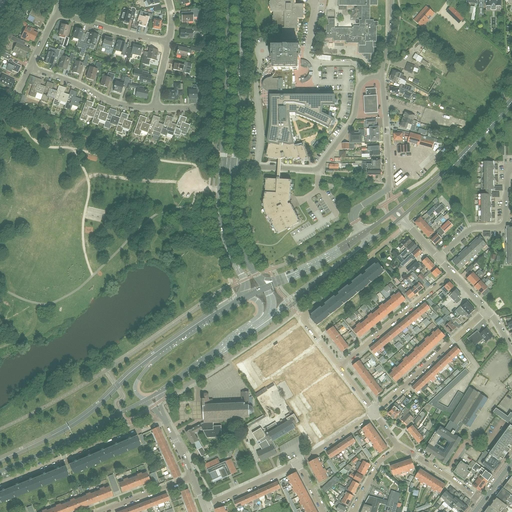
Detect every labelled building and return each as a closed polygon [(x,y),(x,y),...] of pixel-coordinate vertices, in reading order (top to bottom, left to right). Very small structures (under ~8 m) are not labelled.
[(288,47),(296,47),(296,33),(298,33),(298,19),(304,19),(304,5),(295,5),(295,0),(270,0),(271,12),(274,12),(274,26),(280,26),(280,29),(283,29),(283,35),(280,35),(280,47),(281,47),(288,47)] [(339,0),(339,6),(362,6),(362,20),(360,20),(360,26),(354,26),(354,28),(352,28),(335,28),(335,19),(329,19),(329,25),(326,25),(326,32),(326,39),(333,39),(333,41),(346,41),(346,43),(359,43),(359,54),(363,54),(363,57),(365,57),(365,60),(368,60),(368,63),(371,63),(371,54),(374,54),(374,48),(377,48),(377,26),(378,26),(378,22),(374,22),(374,20),(370,20),(370,6),(378,6),(377,0),(339,0)] [(485,0),(486,6),(491,6),(491,10),(494,11),(496,10),(496,6),(501,6),(500,0),(485,0)] [(42,10),(34,6),(29,15),(35,18),(33,23),(41,26),(45,18),(40,15),(42,10)] [(426,7),(420,13),(414,20),(422,27),(429,20),(426,18),(429,15),(431,17),(434,14),(426,7)] [(127,24),(128,23),(131,15),(135,16),(136,11),(135,8),(132,8),(131,11),(124,8),(120,21),(123,22),(123,23),(127,24)] [(197,9),(190,9),(190,13),(182,13),(182,22),(193,22),(193,18),(198,17),(197,9)] [(456,20),(459,16),(453,10),(449,14),(456,20)] [(139,16),(137,22),(139,22),(138,25),(146,28),(146,27),(148,20),(149,20),(150,21),(152,15),(141,11),(139,16)] [(436,22),(441,27),(446,21),(441,16),(436,22)] [(161,29),(162,26),(161,26),(162,20),(154,19),(152,29),(160,30),(160,29),(161,29)] [(65,39),(62,47),(66,48),(69,38),(66,37),(69,27),(62,25),(58,37),(65,39)] [(34,41),(37,34),(33,32),(34,29),(27,26),(21,37),(27,40),(28,38),(34,41)] [(199,29),(190,28),(190,31),(181,31),(180,37),(191,38),(192,31),(198,32),(199,29)] [(81,49),(83,43),(80,42),(83,31),(79,29),(79,30),(76,29),(75,31),(74,32),(75,32),(73,38),(78,40),(76,47),(81,49)] [(84,42),(83,43),(81,49),(80,52),(84,54),(86,49),(88,49),(89,44),(95,46),(98,35),(90,32),(87,43),(84,42)] [(17,43),(19,39),(12,36),(10,40),(17,43),(14,49),(18,51),(17,53),(25,57),(29,50),(26,49),(27,47),(17,43)] [(105,52),(111,54),(113,49),(110,48),(112,39),(105,37),(103,44),(102,48),(106,49),(105,52)] [(123,48),(124,44),(125,43),(118,41),(115,50),(122,52),(121,54),(124,55),(126,48),(123,48)] [(133,45),(132,48),(131,54),(140,56),(142,47),(133,45)] [(200,52),(200,49),(191,47),(190,50),(178,47),(176,55),(186,57),(187,53),(191,54),(192,51),(200,52)] [(272,60),(274,60),(274,70),(275,70),(275,71),(275,73),(274,74),(273,75),(273,76),(272,76),(272,77),(271,77),(270,77),(269,78),(268,78),(267,78),(266,79),(265,79),(265,80),(264,80),(264,81),(263,82),(263,83),(263,84),(263,85),(263,86),(263,87),(263,88),(264,89),(265,90),(266,91),(267,91),(268,92),(269,92),(270,92),(273,92),(273,96),(271,96),(271,102),(271,108),(271,113),(271,117),(270,121),(270,125),(270,128),(269,132),(268,138),(267,143),(269,143),(279,145),(280,143),(285,144),(291,145),(291,146),(293,146),(295,146),(293,139),(292,135),(292,131),(291,129),(290,116),(288,116),(288,113),(297,113),(296,114),(300,115),(306,118),(310,119),(313,120),(318,123),(323,125),(326,127),(329,128),(334,120),(334,119),(333,120),(332,119),(331,118),(330,117),(328,117),(331,105),(334,105),(334,106),(335,106),(335,96),(293,96),(293,88),(295,88),(295,84),(296,84),(296,83),(293,83),(293,70),(298,70),(298,60),(300,60),(300,48),(288,48),(288,47),(281,47),(281,48),(272,48),(272,60)] [(147,57),(143,56),(141,64),(149,65),(150,59),(155,60),(157,50),(149,48),(147,57)] [(58,57),(60,50),(57,49),(55,54),(48,52),(45,62),(52,65),(55,56),(58,57)] [(74,55),(71,54),(69,59),(62,56),(59,67),(66,69),(69,61),(72,62),(74,55)] [(429,63),(422,59),(423,58),(416,54),(413,58),(427,67),(429,63)] [(86,67),(89,57),(86,56),(83,64),(76,61),(72,72),(80,74),(83,66),(86,67)] [(13,60),(10,58),(6,65),(3,64),(2,68),(12,73),(12,72),(11,72),(11,70),(18,73),(21,66),(12,62),(13,60)] [(309,69),(312,67),(311,65),(309,63),(307,61),(304,60),(301,60),(301,65),(303,65),(304,66),(306,67),(307,66),(308,67),(309,69)] [(184,62),(183,65),(174,63),(173,70),(182,72),(183,68),(190,69),(191,63),(184,62)] [(100,71),(102,64),(97,63),(95,69),(90,67),(86,78),(94,80),(97,70),(100,71)] [(408,63),(405,71),(412,73),(413,71),(417,73),(419,69),(414,68),(415,66),(408,63)] [(142,74),(143,71),(135,69),(133,75),(141,77),(140,82),(146,83),(146,82),(150,83),(151,76),(142,74)] [(407,78),(403,77),(404,75),(393,70),(391,75),(400,78),(402,80),(402,79),(406,81),(407,78)] [(113,80),(115,74),(108,72),(107,77),(103,76),(100,85),(107,87),(110,79),(113,80)] [(301,78),(301,83),(302,83),(303,83),(304,83),(305,83),(306,82),(307,82),(308,81),(309,81),(309,80),(310,79),(311,79),(312,76),(309,74),(308,76),(307,77),(307,78),(306,78),(305,78),(305,79),(304,77),(303,78),(302,78),(301,78)] [(0,82),(10,88),(14,80),(3,75),(0,80),(0,82)] [(406,82),(402,80),(400,78),(391,75),(389,80),(401,84),(405,85),(406,82)] [(44,91),(45,87),(40,85),(42,80),(31,76),(29,82),(33,83),(29,96),(35,98),(37,93),(42,95),(43,94),(44,91)] [(129,79),(125,78),(124,84),(115,81),(114,87),(115,87),(113,91),(121,94),(123,85),(127,86),(128,83),(129,79)] [(439,89),(443,80),(439,78),(435,87),(439,89)] [(200,82),(196,81),(196,85),(193,85),(193,91),(189,91),(189,99),(197,99),(197,90),(200,90),(200,82)] [(49,97),(54,99),(57,91),(52,89),(54,84),(47,82),(45,87),(44,91),(47,93),(47,95),(43,94),(42,95),(41,100),(47,102),(49,97)] [(140,86),(128,83),(127,86),(126,89),(129,90),(130,87),(137,89),(136,96),(146,98),(148,91),(139,89),(140,86)] [(183,95),(183,84),(180,84),(180,83),(175,83),(175,90),(169,90),(168,99),(177,99),(177,95),(183,95)] [(54,99),(52,104),(59,106),(60,101),(66,103),(66,102),(67,100),(69,95),(64,93),(66,88),(59,86),(57,91),(54,99)] [(390,87),(391,94),(399,93),(405,95),(404,98),(409,100),(411,94),(405,91),(405,90),(399,88),(393,89),(393,87),(390,87)] [(77,92),(71,90),(69,95),(67,100),(71,101),(70,103),(66,102),(66,103),(64,108),(70,110),(72,105),(78,107),(81,99),(76,97),(77,92)] [(376,94),(366,94),(364,94),(365,112),(378,112),(377,94),(376,94)] [(93,118),(96,110),(91,108),(93,103),(86,100),(80,119),(86,121),(88,116),(93,118)] [(106,118),(108,114),(103,112),(105,107),(98,105),(96,110),(93,118),(92,123),(98,125),(100,120),(105,122),(105,121),(106,118)] [(118,122),(120,118),(115,116),(117,111),(110,109),(108,114),(106,118),(111,120),(110,122),(105,121),(105,122),(103,127),(110,129),(112,124),(117,126),(117,125),(118,122)] [(405,112),(403,117),(413,121),(415,116),(405,112)] [(117,126),(115,131),(121,133),(123,128),(129,130),(132,122),(126,120),(128,115),(122,113),(120,118),(118,122),(122,124),(122,126),(117,125),(117,126)] [(147,133),(150,125),(145,123),(147,118),(140,115),(133,134),(140,136),(142,131),(147,133)] [(150,125),(147,133),(147,134),(153,136),(155,131),(161,133),(162,128),(163,125),(158,123),(160,118),(153,115),(150,125)] [(173,118),(167,115),(163,125),(167,127),(166,129),(162,128),(161,133),(160,134),(166,136),(168,131),(174,133),(175,128),(176,125),(171,123),(173,118)] [(174,133),(173,134),(180,136),(181,131),(187,133),(190,125),(185,123),(186,118),(180,115),(176,125),(180,127),(179,129),(175,128),(174,133)] [(416,124),(412,123),(413,121),(403,117),(402,122),(411,125),(415,127),(416,124)] [(376,120),(367,120),(367,125),(371,125),(371,127),(370,127),(370,136),(368,136),(368,140),(371,140),(371,141),(380,141),(379,127),(376,127),(376,125),(377,125),(376,120)] [(415,127),(411,125),(402,122),(400,127),(410,130),(411,128),(415,129),(415,127)] [(421,136),(411,133),(398,131),(398,134),(394,134),(395,145),(397,145),(398,153),(410,152),(410,145),(403,145),(402,136),(404,137),(409,138),(408,141),(419,145),(419,144),(432,148),(434,142),(431,141),(420,138),(421,136)] [(359,136),(359,133),(350,133),(350,143),(362,143),(362,136),(359,136)] [(303,145),(299,147),(298,144),(295,146),(293,146),(291,146),(291,145),(285,144),(280,143),(279,145),(269,143),(266,157),(278,159),(278,168),(277,178),(280,178),(281,168),(281,159),(283,159),(285,158),(286,160),(292,158),(293,160),(300,158),(301,161),(308,158),(303,145)] [(493,162),(481,162),(482,189),(486,189),(486,192),(490,192),(490,191),(491,191),(491,189),(493,189),(493,162)] [(407,175),(405,173),(399,177),(401,180),(399,182),(400,184),(414,175),(412,172),(407,175)] [(290,228),(300,222),(290,204),(289,204),(288,201),(290,201),(291,180),(280,180),(280,178),(277,178),(277,179),(266,179),(265,199),(264,199),(264,204),(264,208),(266,211),(265,212),(267,216),(268,215),(277,234),(287,229),(288,230),(290,229),(290,228)] [(89,209),(97,210),(99,195),(90,194),(89,209)] [(490,194),(486,194),(478,194),(478,222),(490,222),(490,194)] [(442,204),(440,205),(437,209),(440,213),(446,208),(442,204)] [(415,223),(418,226),(429,216),(436,210),(433,207),(422,218),(420,216),(417,219),(418,220),(417,221),(415,219),(413,221),(415,223)] [(429,216),(418,226),(425,234),(436,224),(443,217),(441,215),(434,222),(435,222),(429,227),(427,224),(428,224),(430,222),(429,221),(431,218),(429,216)] [(445,232),(450,227),(452,225),(449,221),(447,223),(441,228),(445,232)] [(436,224),(425,234),(428,237),(434,232),(432,230),(438,225),(436,224)] [(441,239),(440,237),(444,233),(441,229),(436,233),(437,234),(431,240),(435,244),(441,239)] [(404,241),(403,241),(402,240),(400,242),(401,243),(401,244),(398,247),(400,249),(404,246),(405,248),(412,242),(408,237),(404,241)] [(486,244),(485,243),(484,242),(485,241),(481,237),(477,241),(477,240),(472,244),(472,245),(467,250),(466,250),(461,254),(462,255),(456,260),(455,259),(453,262),(460,270),(462,267),(462,266),(468,261),(468,262),(473,257),(472,257),(478,251),(479,252),(483,248),(483,247),(486,244)] [(400,256),(402,258),(407,253),(409,255),(414,250),(417,247),(417,246),(416,244),(415,244),(414,243),(408,248),(401,255),(400,256)] [(396,258),(397,257),(400,255),(395,249),(392,253),(396,258)] [(414,259),(416,258),(422,252),(422,251),(421,250),(420,250),(418,249),(413,254),(412,253),(404,260),(401,263),(401,264),(403,267),(409,261),(412,259),(413,260),(414,259)] [(418,263),(414,267),(415,268),(413,270),(414,272),(421,266),(423,269),(426,266),(426,267),(431,262),(427,257),(422,262),(423,264),(422,265),(420,262),(418,263)] [(431,272),(430,271),(435,266),(431,262),(426,267),(428,269),(426,270),(428,272),(425,275),(426,277),(427,276),(429,274),(431,272)] [(371,282),(385,271),(384,269),(383,270),(378,263),(376,265),(375,263),(373,265),(373,266),(372,267),(372,266),(371,267),(372,267),(370,268),(369,269),(370,269),(369,270),(368,269),(365,271),(367,273),(365,274),(371,282)] [(472,265),(465,271),(468,274),(474,268),(472,265)] [(431,272),(429,274),(427,276),(430,279),(432,277),(435,281),(439,277),(438,276),(441,273),(441,272),(440,270),(439,271),(437,268),(432,273),(431,272)] [(467,278),(471,282),(481,272),(480,270),(475,275),(473,273),(467,278)] [(481,272),(471,282),(474,286),(480,280),(478,278),(483,274),(481,272)] [(351,285),(357,293),(371,282),(365,274),(363,276),(361,274),(359,276),(360,277),(359,278),(358,277),(358,278),(356,279),(356,280),(355,281),(354,280),(352,282),(353,283),(351,285)] [(481,281),(475,286),(478,290),(489,280),(487,278),(482,283),(481,281)] [(413,288),(410,290),(415,295),(419,292),(413,283),(409,279),(407,281),(413,288)] [(489,280),(478,290),(482,294),(485,290),(488,293),(490,291),(489,289),(486,286),(491,282),(489,280)] [(413,283),(419,292),(424,288),(420,283),(418,284),(415,281),(413,283)] [(450,282),(448,284),(444,287),(448,292),(454,287),(450,282)] [(410,299),(415,295),(410,290),(408,292),(401,284),(398,287),(402,292),(404,294),(405,295),(406,294),(410,299)] [(338,296),(344,304),(357,293),(351,285),(349,286),(348,285),(345,287),(346,288),(345,289),(345,288),(344,288),(344,289),(343,290),(342,290),(343,291),(342,292),(341,291),(338,293),(340,294),(338,296)] [(450,296),(454,301),(457,299),(461,295),(457,290),(452,294),(450,296)] [(443,300),(448,295),(444,291),(439,296),(443,300)] [(402,302),(406,299),(400,292),(396,296),(395,294),(393,296),(400,304),(402,302)] [(324,307),(330,315),(344,304),(338,296),(336,297),(334,296),(332,298),(333,299),(332,299),(331,299),(329,301),(329,302),(328,302),(327,301),(325,303),(326,305),(324,307)] [(400,304),(393,296),(391,297),(392,299),(388,302),(394,309),(397,306),(397,307),(397,306),(399,304),(400,304)] [(384,305),(383,304),(381,305),(388,314),(388,313),(390,311),(391,312),(394,309),(388,302),(384,305)] [(468,302),(462,307),(461,306),(457,310),(459,313),(461,315),(471,306),(468,302)] [(421,306),(425,312),(430,308),(426,303),(421,306)] [(388,314),(381,305),(379,307),(380,308),(377,311),(383,319),(386,316),(386,315),(388,314)] [(416,310),(421,316),(425,312),(421,306),(416,310)] [(463,317),(464,315),(465,316),(466,316),(468,314),(469,315),(475,310),(471,306),(461,315),(463,317)] [(315,324),(316,326),(330,315),(324,307),(322,308),(321,307),(318,309),(319,310),(318,310),(317,310),(316,312),(316,311),(315,312),(316,312),(315,313),(314,312),(311,314),(313,316),(311,318),(316,324),(315,324)] [(447,316),(450,313),(445,307),(441,310),(447,316)] [(412,314),(416,320),(421,316),(416,310),(412,314)] [(373,315),(372,313),(370,315),(377,323),(379,321),(383,319),(377,311),(373,315)] [(407,318),(411,323),(416,320),(412,314),(407,318)] [(377,324),(377,323),(370,315),(368,316),(369,318),(365,321),(371,328),(374,326),(375,325),(374,325),(376,323),(377,324)] [(438,326),(444,321),(440,317),(435,321),(438,326)] [(402,322),(407,327),(411,323),(407,318),(402,322)] [(368,331),(371,328),(365,321),(361,324),(360,323),(358,324),(365,333),(366,333),(365,332),(367,331),(368,331)] [(398,326),(402,331),(407,327),(402,322),(398,326)] [(453,330),(456,328),(450,322),(445,327),(450,332),(451,332),(453,332),(454,332),(453,330)] [(358,327),(354,331),(359,338),(363,335),(363,334),(365,333),(358,324),(356,326),(358,327)] [(402,331),(398,326),(393,330),(398,335),(398,334),(400,337),(404,333),(402,331)] [(333,327),(327,332),(331,337),(337,332),(333,327)] [(435,333),(434,331),(432,333),(433,334),(439,341),(441,339),(442,339),(445,336),(439,329),(435,333)] [(487,341),(493,336),(487,329),(480,334),(477,331),(468,339),(474,347),(483,339),(486,342),(487,341)] [(388,333),(393,339),(398,335),(393,330),(388,333)] [(331,337),(334,342),(341,337),(337,332),(331,337)] [(384,337),(388,343),(393,339),(388,333),(384,337)] [(440,341),(439,341),(433,334),(430,338),(429,336),(427,338),(434,346),(436,344),(437,344),(439,341),(440,341)] [(334,342),(338,347),(345,342),(341,337),(334,342)] [(379,341),(384,346),(388,343),(384,337),(379,341)] [(434,346),(427,338),(425,340),(426,341),(422,344),(429,351),(432,349),(432,348),(434,346)] [(296,342),(301,349),(306,346),(300,339),(296,342)] [(374,345),(379,350),(384,346),(379,341),(374,345)] [(301,349),(296,342),(291,345),(297,352),(301,349)] [(342,352),(349,347),(345,342),(338,347),(342,352)] [(426,354),(429,351),(422,344),(419,348),(418,347),(416,348),(423,356),(425,354),(426,354)] [(291,345),(287,348),(292,356),(297,352),(291,345)] [(370,349),(374,354),(379,350),(374,345),(370,349)] [(452,350),(457,356),(461,351),(456,346),(452,350)] [(287,348),(282,351),(288,359),(292,356),(287,348)] [(423,357),(423,356),(416,348),(414,350),(415,351),(411,355),(418,362),(421,359),(421,358),(423,356),(423,357)] [(497,359),(507,353),(504,348),(494,354),(497,359)] [(283,362),(288,359),(282,351),(281,349),(276,353),(283,362)] [(447,355),(452,360),(457,356),(452,350),(447,355)] [(273,358),(278,365),(283,362),(276,353),(272,356),(273,358)] [(500,364),(510,359),(507,353),(497,359),(500,364)] [(408,358),(407,357),(405,359),(412,367),(413,367),(412,366),(414,364),(415,365),(415,364),(418,362),(411,355),(408,358)] [(443,359),(448,364),(452,360),(447,355),(443,359)] [(278,365),(273,358),(269,361),(274,368),(278,365)] [(412,367),(405,359),(403,360),(404,361),(400,365),(407,372),(410,369),(410,368),(412,366),(412,367)] [(439,363),(443,368),(448,364),(443,359),(439,363)] [(511,362),(510,359),(500,364),(503,370),(511,364),(511,362)] [(268,360),(264,363),(270,371),(274,368),(269,361),(268,360)] [(363,365),(359,361),(359,360),(353,365),(356,371),(363,365)] [(265,375),(270,371),(264,363),(259,366),(265,375)] [(443,368),(439,363),(434,367),(439,372),(443,368)] [(511,364),(503,370),(506,375),(511,371),(511,364)] [(367,371),(363,365),(356,371),(360,376),(367,371)] [(404,374),(407,372),(400,365),(397,368),(396,367),(394,369),(401,376),(401,377),(402,377),(401,376),(403,374),(404,375),(404,374)] [(430,371),(435,376),(439,372),(434,367),(430,371)] [(399,378),(401,376),(394,369),(392,370),(393,371),(389,375),(396,382),(399,379),(399,378)] [(367,371),(360,376),(364,381),(371,376),(367,371)] [(425,375),(430,380),(435,376),(430,371),(425,375)] [(430,380),(425,375),(421,379),(426,384),(430,380)] [(375,381),(371,376),(364,381),(368,386),(375,381)] [(476,377),(470,387),(475,390),(481,380),(476,377)] [(326,381),(332,390),(337,387),(330,378),(326,381)] [(426,384),(421,379),(417,383),(421,389),(426,384)] [(481,380),(475,390),(480,394),(487,384),(481,380)] [(326,381),(321,384),(327,392),(331,389),(332,390),(326,381)] [(372,391),(379,386),(375,381),(368,386),(372,391)] [(421,389),(417,383),(412,388),(417,393),(421,389)] [(327,393),(327,392),(321,384),(316,387),(323,397),(322,395),(326,392),(327,393)] [(486,397),(492,387),(487,384),(480,394),(486,397)] [(383,391),(379,386),(372,391),(376,396),(383,391)] [(323,397),(316,387),(312,390),(318,400),(323,397)] [(492,387),(486,397),(491,400),(497,390),(492,387)] [(257,398),(267,391),(266,388),(255,395),(257,398)] [(318,400),(312,390),(307,394),(314,403),(318,400)] [(203,396),(203,404),(203,408),(203,422),(200,424),(208,438),(222,437),(221,426),(213,426),(213,422),(237,421),(237,422),(240,422),(240,421),(245,421),(245,418),(246,418),(246,417),(249,417),(249,414),(250,414),(251,414),(252,413),(253,412),(253,411),(253,410),(253,409),(253,408),(252,408),(252,407),(251,407),(251,406),(250,406),(249,406),(248,392),(242,392),(242,400),(213,401),(213,399),(209,399),(209,396),(209,395),(208,395),(208,394),(207,394),(206,393),(205,393),(204,394),(203,395),(203,396)] [(402,404),(406,407),(406,408),(407,406),(409,404),(412,400),(407,397),(402,404)] [(438,402),(434,398),(428,404),(435,407),(438,402)] [(461,413),(467,403),(462,399),(456,409),(461,413)] [(388,413),(392,416),(398,408),(398,407),(399,406),(396,403),(394,405),(388,413)] [(472,406),(467,403),(461,413),(466,416),(472,406)] [(353,404),(349,407),(354,415),(358,412),(353,404)] [(410,408),(407,406),(406,408),(406,407),(402,412),(404,413),(402,415),(404,417),(402,420),(408,425),(414,418),(408,413),(409,412),(408,410),(410,408)] [(471,419),(478,409),(472,406),(466,416),(471,419)] [(354,415),(349,407),(345,410),(350,417),(354,415)] [(400,409),(398,407),(398,408),(392,416),(391,417),(394,418),(395,419),(403,409),(401,407),(400,409)] [(511,413),(508,417),(503,413),(503,412),(503,411),(502,411),(501,412),(496,408),(493,412),(510,425),(511,426),(511,413)] [(478,409),(471,419),(477,422),(483,412),(478,409)] [(350,417),(345,410),(341,412),(346,420),(350,417)] [(346,420),(341,412),(340,411),(335,414),(341,423),(346,420)] [(245,426),(245,427),(246,429),(267,417),(266,414),(245,426)] [(261,428),(252,433),(257,442),(259,441),(261,443),(259,444),(262,450),(257,453),(261,461),(277,454),(275,450),(277,449),(273,442),(296,428),(294,425),(297,424),(296,423),(299,422),(294,414),(290,416),(289,414),(285,417),(288,421),(284,424),(283,421),(280,422),(282,425),(278,427),(275,422),(264,429),(265,432),(264,432),(261,428)] [(341,423),(335,414),(329,418),(335,427),(341,423)] [(416,424),(421,418),(419,416),(413,422),(416,424)] [(329,418),(324,421),(330,431),(335,427),(329,418)] [(439,420),(433,429),(438,432),(439,431),(443,423),(439,420)] [(318,425),(324,434),(330,431),(324,421),(318,425)] [(365,436),(374,429),(370,423),(362,429),(365,433),(364,434),(365,436)] [(443,433),(448,426),(443,423),(439,431),(443,433)] [(192,444),(194,443),(198,441),(194,434),(202,429),(207,438),(208,438),(200,424),(190,430),(186,432),(192,444)] [(412,426),(407,430),(411,434),(416,430),(418,428),(415,425),(413,426),(412,426)] [(491,451),(489,454),(500,461),(502,459),(503,460),(506,456),(505,455),(506,452),(507,453),(510,449),(509,448),(511,446),(511,447),(511,426),(510,425),(507,430),(504,428),(488,449),(491,451)] [(411,434),(415,439),(420,435),(423,432),(425,429),(424,429),(425,427),(423,426),(421,429),(418,432),(416,430),(411,434)] [(443,433),(442,434),(447,437),(453,429),(448,426),(443,433)] [(151,430),(173,479),(176,478),(180,476),(158,427),(151,430)] [(374,429),(365,436),(367,438),(368,437),(371,441),(379,435),(374,429)] [(420,435),(415,439),(419,443),(424,439),(422,437),(424,436),(423,435),(424,434),(427,430),(425,429),(423,432),(420,435)] [(457,431),(453,429),(447,437),(452,440),(453,439),(452,439),(457,431)] [(462,434),(457,431),(452,439),(453,439),(457,442),(462,434)] [(374,448),(383,441),(379,435),(371,441),(374,445),(373,446),(374,448)] [(141,445),(137,436),(123,442),(127,451),(141,445)] [(347,439),(351,445),(356,442),(352,436),(347,439)] [(360,445),(361,445),(363,444),(358,436),(355,437),(360,445)] [(342,443),(346,449),(351,445),(347,439),(342,443)] [(380,453),(388,448),(383,441),(374,448),(376,450),(377,449),(380,453)] [(425,453),(429,446),(430,445),(425,441),(420,450),(425,453)] [(127,451),(123,442),(110,447),(114,457),(127,451)] [(337,446),(341,452),(346,449),(342,443),(337,446)] [(332,449),(336,455),(341,452),(337,446),(332,449)] [(429,446),(425,453),(429,456),(434,448),(429,446)] [(114,457),(110,447),(96,453),(100,463),(114,457)] [(202,447),(200,448),(198,450),(201,457),(206,454),(202,447)] [(434,459),(439,451),(434,448),(429,456),(434,459)] [(337,458),(336,455),(332,449),(327,453),(331,459),(334,457),(335,459),(337,458)] [(439,451),(434,459),(438,462),(443,454),(439,451)] [(486,468),(492,472),(498,465),(501,462),(500,461),(489,454),(485,451),(482,454),(477,462),(485,468),(486,468)] [(87,468),(100,463),(96,453),(83,459),(87,468)] [(443,454),(438,462),(443,465),(448,457),(443,454)] [(221,476),(222,479),(228,476),(228,475),(231,473),(231,475),(237,472),(231,459),(220,464),(218,458),(209,462),(205,464),(212,480),(221,476)] [(312,469),(322,464),(321,462),(320,462),(318,458),(309,462),(312,469)] [(83,459),(69,465),(73,474),(87,468),(83,459)] [(410,470),(415,468),(412,459),(408,460),(407,460),(407,461),(405,462),(405,461),(408,472),(411,471),(410,470)] [(337,472),(329,460),(327,461),(335,473),(337,472)] [(357,465),(361,467),(367,470),(370,465),(364,461),(363,464),(359,462),(357,465)] [(405,471),(406,473),(408,472),(405,461),(404,461),(404,462),(402,463),(402,462),(401,463),(398,464),(397,464),(401,474),(401,473),(405,471)] [(457,467),(454,472),(457,474),(458,475),(464,480),(470,472),(467,470),(469,467),(468,466),(467,465),(461,461),(457,467)] [(474,462),(469,467),(472,469),(475,471),(477,473),(488,481),(492,475),(491,474),(476,464),(474,462)] [(322,464),(312,469),(314,473),(315,473),(316,476),(316,475),(326,470),(325,468),(323,469),(321,465),(322,464)] [(398,474),(399,475),(401,474),(397,464),(398,464),(395,465),(394,465),(390,466),(393,475),(398,474)] [(364,475),(367,470),(361,467),(357,465),(356,468),(360,470),(358,472),(364,475)] [(51,472),(55,481),(69,476),(65,466),(51,472)] [(420,469),(415,477),(419,480),(419,481),(421,482),(426,473),(424,472),(424,471),(420,469)] [(327,473),(326,470),(316,475),(316,476),(319,483),(328,478),(326,473),(327,473)] [(38,477),(42,487),(55,481),(51,472),(38,477)] [(155,472),(150,474),(154,487),(160,485),(155,472)] [(290,481),(289,482),(290,484),(299,479),(298,477),(299,476),(296,472),(288,477),(290,481)] [(146,483),(150,481),(147,473),(142,474),(141,473),(139,474),(143,484),(145,483),(146,483)] [(361,482),(363,477),(357,473),(356,476),(351,473),(350,476),(354,479),(361,482)] [(426,473),(421,482),(423,483),(423,482),(428,485),(433,477),(430,475),(429,475),(427,474),(427,473),(426,473)] [(477,473),(470,482),(474,485),(473,486),(477,489),(480,492),(488,481),(477,473)] [(143,484),(139,474),(137,475),(137,476),(132,478),(136,487),(140,485),(142,484),(143,484)] [(114,493),(119,491),(113,475),(108,477),(114,493)] [(511,476),(503,488),(511,494),(511,476)] [(42,487),(38,477),(24,482),(28,492),(42,487)] [(349,485),(351,486),(357,489),(359,484),(353,481),(354,480),(348,477),(347,479),(350,480),(348,484),(349,485)] [(393,477),(391,479),(400,487),(398,492),(401,492),(402,486),(393,477)] [(432,488),(431,489),(433,490),(439,481),(436,480),(437,479),(436,479),(433,477),(428,485),(432,488)] [(132,488),(136,487),(132,478),(128,480),(127,478),(125,479),(129,490),(129,489),(131,488),(132,488)] [(129,490),(125,479),(123,480),(123,482),(118,483),(122,492),(126,491),(126,490),(129,489),(129,490)] [(292,488),(293,491),(303,485),(301,483),(302,483),(302,482),(300,479),(299,479),(290,484),(291,483),(294,488),(292,488)] [(439,481),(433,490),(435,492),(436,490),(441,493),(446,485),(442,483),(439,482),(439,481)] [(24,482),(20,484),(10,488),(14,498),(28,492),(24,482)] [(281,488),(278,482),(272,484),(275,490),(281,488)] [(275,490),(272,484),(267,487),(270,493),(275,490)] [(339,486),(340,487),(343,489),(347,491),(348,490),(354,494),(357,489),(351,486),(349,485),(348,484),(346,488),(343,486),(340,485),(339,486)] [(303,485),(293,491),(295,493),(296,492),(298,496),(307,492),(305,488),(304,488),(303,486),(303,485)] [(109,497),(113,496),(109,487),(104,489),(104,487),(102,488),(105,498),(108,497),(108,498),(109,497)] [(264,495),(267,494),(270,493),(267,487),(261,489),(264,495)] [(14,498),(10,488),(0,491),(0,501),(1,503),(14,498)] [(105,498),(102,488),(99,489),(100,491),(95,492),(99,501),(102,500),(103,500),(103,499),(105,498),(105,499),(106,499),(105,498)] [(286,488),(284,489),(283,490),(288,499),(290,503),(294,511),(301,511),(300,509),(297,510),(293,504),(290,495),(286,488)] [(180,492),(187,511),(196,511),(187,489),(183,491),(180,492)] [(264,495),(261,489),(256,492),(259,498),(264,495)] [(496,498),(504,504),(508,506),(509,507),(511,502),(511,495),(503,489),(496,498)] [(385,510),(390,511),(389,511),(395,511),(397,507),(401,494),(391,491),(388,501),(387,505),(387,506),(385,510)] [(440,499),(444,502),(450,494),(449,494),(446,491),(440,499)] [(450,494),(444,502),(448,506),(456,497),(455,497),(454,498),(451,495),(453,493),(451,491),(449,494),(450,494)] [(95,503),(99,501),(95,492),(90,494),(90,493),(88,494),(92,504),(92,503),(94,502),(95,503)] [(259,498),(256,492),(250,494),(253,500),(259,498)] [(309,495),(307,492),(298,496),(300,501),(299,501),(300,504),(310,498),(310,499),(308,496),(309,496),(309,495)] [(344,497),(351,501),(353,496),(347,492),(346,494),(343,492),(341,495),(344,497)] [(83,507),(85,507),(89,505),(91,504),(92,504),(88,494),(85,494),(86,496),(81,498),(83,502),(81,503),(83,507)] [(161,496),(163,502),(169,500),(166,494),(161,496)] [(245,497),(248,503),(253,500),(250,494),(245,497)] [(163,502),(161,496),(155,498),(158,504),(163,502)] [(364,504),(373,507),(375,507),(378,498),(369,496),(364,504)] [(248,503),(245,497),(239,499),(242,505),(248,503)] [(351,501),(344,497),(343,499),(342,499),(341,502),(348,505),(351,501)] [(452,509),(453,508),(460,501),(459,500),(456,497),(448,506),(452,509)] [(453,508),(458,511),(464,504),(461,501),(463,499),(461,497),(459,500),(460,501),(453,508)] [(72,500),(76,510),(78,509),(79,509),(83,507),(81,503),(83,502),(81,498),(75,500),(74,499),(72,500)] [(158,504),(155,498),(149,500),(152,507),(158,504)] [(306,511),(310,509),(310,507),(314,505),(312,501),(311,501),(310,499),(310,498),(300,504),(302,506),(303,505),(305,510),(306,511)] [(377,511),(380,504),(387,505),(388,501),(378,498),(375,507),(373,507),(370,511),(377,511)] [(493,502),(490,506),(497,511),(507,511),(508,511),(506,509),(508,506),(504,504),(496,498),(494,500),(493,501),(493,502)] [(242,505),(239,499),(234,501),(237,508),(242,505)] [(76,510),(72,500),(69,500),(70,502),(65,504),(68,511),(70,511),(73,511),(75,510),(76,510)] [(144,502),(146,509),(152,507),(149,500),(144,502)] [(340,511),(344,511),(346,508),(341,505),(342,504),(338,500),(336,503),(339,505),(337,510),(340,511)] [(138,504),(141,511),(146,509),(144,502),(138,504)] [(417,511),(431,506),(430,503),(416,509),(417,511)]
